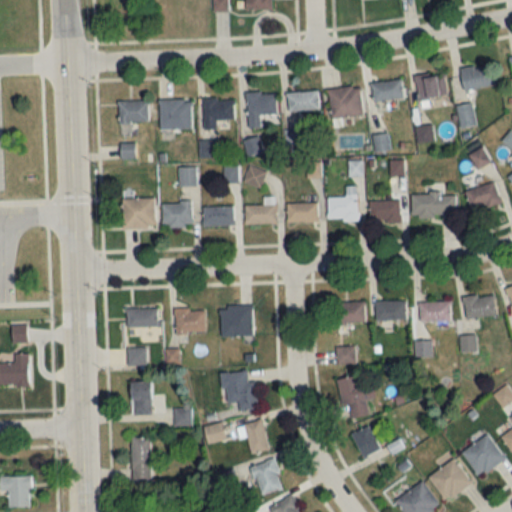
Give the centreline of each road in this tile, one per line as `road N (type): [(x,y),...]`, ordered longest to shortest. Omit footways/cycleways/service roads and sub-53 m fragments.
road 1 (tertiary): [(66,0),(86,511)]
road 2 (residential): [(69,60),(312,50),(511,17)]
road 3 (residential): [(77,270),(432,258),(511,239)]
road 4 (residential): [(349,511),(303,429),(293,383),(291,265)]
